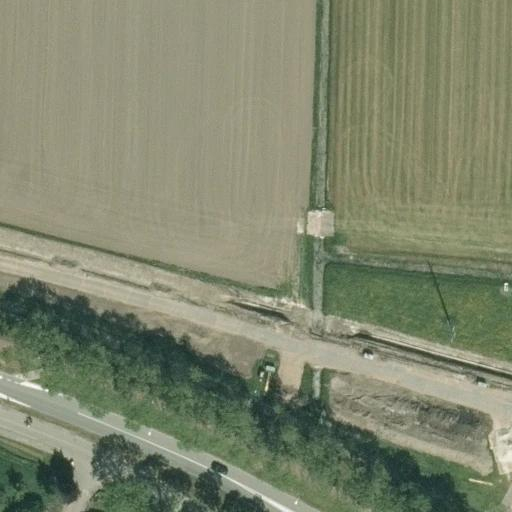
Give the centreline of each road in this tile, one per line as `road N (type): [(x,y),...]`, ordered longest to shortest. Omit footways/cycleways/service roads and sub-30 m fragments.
road 1 (primary): [(291,511),(180,457),(0,386)]
road 2 (unclassified): [(188,511),(95,455),(0,418)]
